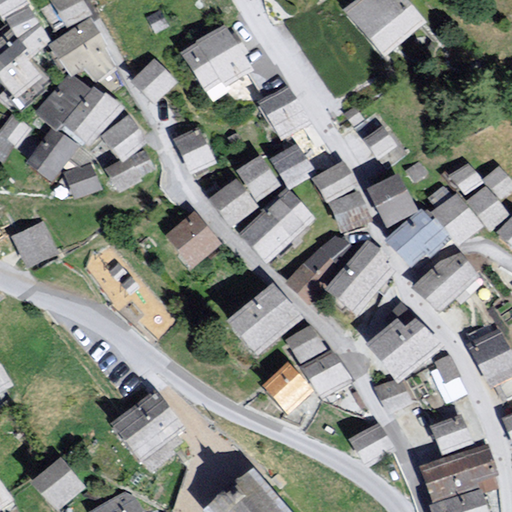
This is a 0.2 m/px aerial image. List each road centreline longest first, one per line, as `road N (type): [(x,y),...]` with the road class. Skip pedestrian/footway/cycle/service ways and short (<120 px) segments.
road 1 (residential): [(416,511),(397,436),(348,355),(330,329),(256,281),(183,191),(111,86),(118,57),(82,0)]
road 2 (residential): [(394,511),(333,464),(191,395),(115,337),(0,280)]
road 3 (residential): [(239,0),(352,166),(380,250),(401,283)]
road 4 (residential): [(401,283),(460,363),(494,452),(503,511)]
road 5 (residential): [(511,267),(486,249),(448,250),(401,283)]
